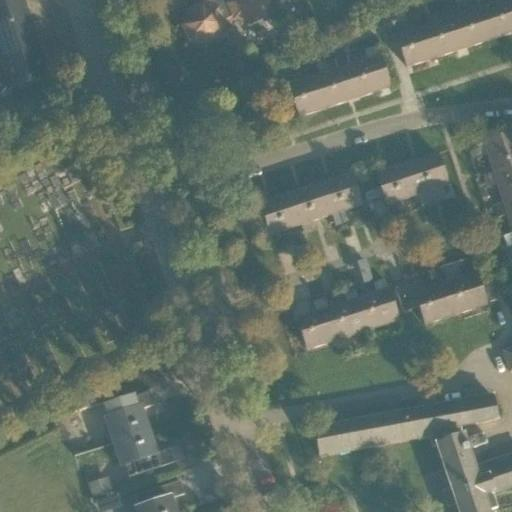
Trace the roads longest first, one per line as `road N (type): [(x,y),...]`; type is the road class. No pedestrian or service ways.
road 1 (residential): [(511,107),(392,126),(150,200)]
road 2 (unclassified): [(251,511),(150,200)]
road 3 (unclassified): [(150,200),(81,0)]
